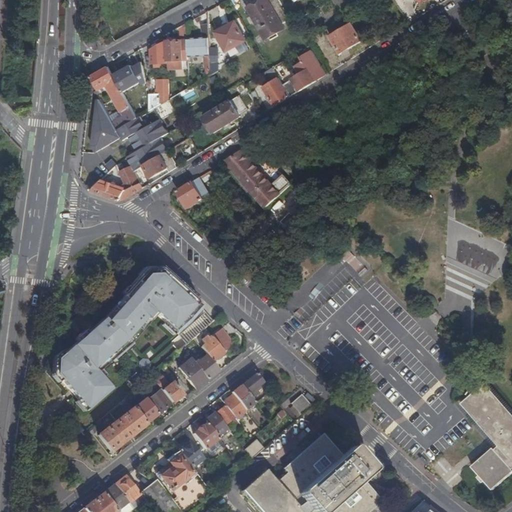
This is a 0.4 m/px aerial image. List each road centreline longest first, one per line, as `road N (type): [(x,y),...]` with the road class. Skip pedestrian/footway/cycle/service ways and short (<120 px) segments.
road 1 (residential): [(470,0),(123,217)]
road 2 (residential): [(64,507),(271,345)]
road 3 (tertiary): [(271,345),(458,511)]
road 4 (primary): [(7,511),(42,283)]
road 5 (tertiary): [(145,229),(271,345)]
road 6 (residential): [(205,0),(101,55),(71,58)]
road 7 (primary): [(19,259),(0,393)]
road 8 (primary): [(57,182),(71,58)]
